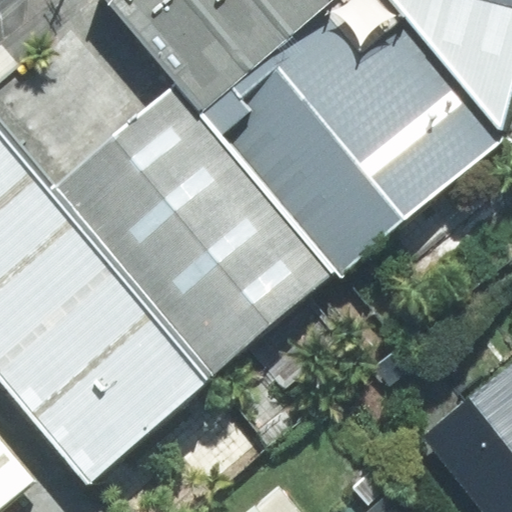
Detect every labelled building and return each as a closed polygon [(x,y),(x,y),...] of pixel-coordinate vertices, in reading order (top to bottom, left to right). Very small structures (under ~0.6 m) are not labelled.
[(511,0),(97,0),(166,80),(335,277),(508,129),(511,114),(511,0)] [(55,175),(223,371),(335,277),(166,80),(55,175)] [(0,111),(0,358),(101,476),(223,371),(55,175),(0,111)] [(511,511),(511,370),(432,429),(492,511),(511,511)] [(0,505),(41,471),(0,422),(0,505)] [(300,511),(283,490),(256,511),(300,511)] [(404,511),(389,496),(371,511),(404,511)]
